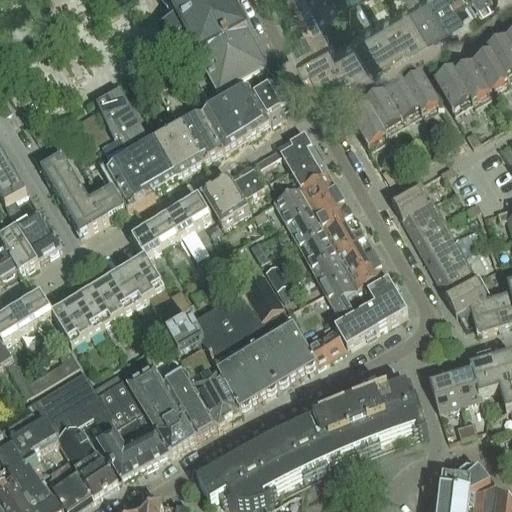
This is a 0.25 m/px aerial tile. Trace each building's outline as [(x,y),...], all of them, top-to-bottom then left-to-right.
[(218,102),(268,75),(254,49),(226,0),(162,0),(175,24),(170,27),(159,33),(157,38),(162,47),(167,49),(174,45),(184,41),(198,66),(199,66),(218,102)] [(338,9),(332,0),(291,0),(305,26),(320,19),(338,9)] [(446,26),(431,0),(406,0),(409,5),(429,37),(446,26)] [(431,0),(446,26),(463,16),(454,0),(431,0)] [(454,0),(463,16),(480,5),(477,0),(454,0)] [(411,47),(429,37),(409,5),(392,15),(411,47)] [(392,59),(411,47),(392,15),(373,27),(392,59)] [(299,58),(332,41),(320,19),(305,26),(287,36),(299,58)] [(373,27),(355,37),(354,38),(373,70),(392,59),(373,27)] [(373,70),(354,38),(336,49),(352,79),(353,81),(373,70)] [(352,79),(336,49),(332,41),(299,58),(310,78),(316,75),(320,83),(336,74),(342,85),(352,79)] [(511,42),(434,89),(452,119),(470,109),(472,113),(510,91),(507,87),(511,83),(511,42)] [(350,125),(369,156),(388,145),(386,141),(420,121),(422,125),(441,113),(431,94),(423,82),(419,76),(420,78),(349,121),(347,119),(351,125),(350,125)] [(283,118),(290,113),(269,78),(258,84),(263,94),(252,100),(272,132),(272,133),(287,124),(283,118)] [(169,114),(181,134),(204,173),(225,161),(224,161),(202,122),(191,128),(169,91),(156,99),(166,116),(169,114)] [(251,100),(249,95),(221,111),(243,150),(272,132),(252,100),(251,100)] [(121,98),(96,111),(117,151),(103,158),(107,166),(146,145),(121,98)] [(243,150),(221,111),(202,122),(224,161),(243,150)] [(68,137),(84,163),(112,146),(96,120),(68,137)] [(204,173),(181,134),(156,149),(178,188),(204,173)] [(448,140),(454,151),(462,146),(455,135),(448,140)] [(473,154),(481,149),(474,139),(467,143),(473,154)] [(231,188),(245,210),(268,197),(257,179),(283,165),(300,196),(328,181),(327,178),(305,142),(258,170),(259,171),(231,188)] [(34,162),(40,173),(68,157),(61,145),(34,162)] [(156,149),(128,165),(151,203),(178,188),(156,149)] [(0,155),(0,202),(6,212),(16,207),(27,201),(0,155)] [(42,177),(69,222),(90,211),(62,165),(42,177)] [(151,204),(151,203),(128,165),(108,177),(130,216),(151,204)] [(445,188),(448,186),(456,181),(452,173),(441,180),(445,188)] [(388,190),(396,185),(390,175),(382,179),(388,190)] [(312,218),(340,202),(328,181),(300,196),(299,197),(312,218)] [(405,230),(435,213),(425,195),(440,187),(437,182),(422,191),(422,190),(392,207),(405,230)] [(230,186),(203,203),(224,236),(251,220),(245,210),(231,188),(230,186)] [(300,196),(296,189),(287,194),(291,201),(300,196)] [(84,243),(125,218),(113,197),(90,211),(69,222),(78,238),(81,236),(84,243)] [(312,218),(299,197),(274,210),(286,233),(312,218)] [(325,241),(353,225),(340,202),(312,218),(325,241)] [(184,214),(197,235),(212,226),(199,205),(184,214)] [(16,235),(17,237),(39,272),(61,258),(61,257),(62,257),(62,256),(61,257),(56,248),(57,248),(56,247),(55,247),(50,238),(51,237),(50,237),(49,237),(44,228),(45,227),(44,227),(43,227),(32,234),(16,207),(6,212),(16,235)] [(470,224),(482,218),(478,210),(467,216),(470,224)] [(0,293),(1,295),(20,283),(0,248),(0,219),(3,218),(0,212),(0,293)] [(405,230),(418,253),(448,236),(435,213),(405,230)] [(168,224),(180,245),(197,235),(184,214),(168,224)] [(269,224),(265,216),(254,223),(258,230),(269,224)] [(511,223),(510,216),(498,220),(500,228),(508,226),(511,240),(511,223)] [(312,218),(286,233),(299,256),(325,241),(312,218)] [(151,234),(164,255),(180,245),(168,224),(151,234)] [(337,263),(365,247),(353,225),(325,241),(337,263)] [(220,240),(215,231),(208,235),(213,244),(220,240)] [(145,266),(146,266),(164,255),(151,234),(139,242),(140,244),(134,248),(145,266)] [(431,276),(461,259),(448,236),(418,253),(431,276)] [(39,272),(17,237),(0,247),(0,248),(20,283),(39,272)] [(467,240),(456,245),(466,263),(476,258),(467,240)] [(325,241),(299,256),(311,277),(337,263),(325,241)] [(350,286),(378,270),(365,247),(337,263),(350,286)] [(259,249),(251,253),(261,270),(268,266),(259,249)] [(474,282),(461,259),(431,276),(443,299),(474,282)] [(311,277),(324,300),(350,286),(337,263),(311,277)] [(145,266),(127,277),(117,283),(137,314),(150,306),(166,332),(181,323),(193,316),(182,297),(170,305),(165,296),(146,266),(145,266)] [(357,299),(385,283),(378,270),(350,286),(357,299)] [(474,282),(443,299),(456,322),(458,321),(461,326),(471,320),(488,307),(487,305),(491,303),(479,282),(475,284),(474,282)] [(102,292),(121,323),(137,314),(117,283),(102,292)] [(265,286),(264,287),(245,298),(299,387),(318,376),(294,336),(283,319),(285,318),(265,286)] [(350,286),(324,300),(340,328),(353,321),(345,306),(357,299),(350,286)] [(384,334),(407,321),(388,289),(368,301),(375,313),(337,336),(350,356),(385,335),(384,334)] [(511,290),(508,292),(511,300),(488,307),(471,320),(477,338),(478,342),(511,332),(511,290)] [(80,305),(100,337),(121,323),(102,292),(80,305)] [(287,292),(278,298),(284,308),(293,302),(287,292)] [(198,310),(208,304),(203,295),(193,301),(198,310)] [(299,387),(245,298),(226,310),(279,399),(299,387)] [(21,314),(34,335),(53,323),(54,322),(43,304),(37,307),(35,305),(21,314)] [(54,322),(53,323),(72,354),(100,337),(80,305),(54,322)] [(279,399),(226,310),(207,321),(260,410),(279,399)] [(4,324),(17,345),(34,335),(21,314),(4,324)] [(260,410),(207,321),(192,331),(219,382),(241,422),(260,410)] [(0,326),(0,347),(4,353),(17,345),(4,324),(0,326)] [(192,331),(168,346),(170,350),(218,436),(218,437),(242,423),(241,422),(219,382),(192,331)] [(333,338),(319,346),(332,367),(346,359),(333,338)] [(156,351),(149,340),(138,347),(145,358),(156,351)] [(319,375),(332,367),(319,346),(306,353),(319,375)] [(13,367),(4,353),(0,347),(0,375),(6,372),(26,405),(26,406),(34,401),(28,391),(13,367)] [(170,350),(146,364),(151,372),(196,449),(218,436),(170,350)] [(63,370),(28,391),(34,401),(79,374),(70,359),(60,365),(63,370)] [(511,417),(511,419),(511,362),(510,362),(509,362),(473,373),(482,403),(500,397),(507,418),(511,417)] [(151,372),(146,364),(120,380),(94,395),(84,380),(0,430),(0,441),(5,449),(0,451),(0,470),(24,511),(56,511),(37,483),(42,480),(36,466),(44,462),(47,466),(51,464),(58,476),(50,480),(57,493),(79,481),(95,508),(119,492),(107,474),(89,447),(81,433),(89,429),(100,447),(145,423),(124,388),(151,372)] [(151,372),(124,388),(145,423),(170,465),(197,450),(196,449),(151,372)] [(473,373),(451,379),(461,413),(483,406),(482,403),(473,373)] [(429,386),(439,419),(461,413),(451,379),(429,386)] [(429,441),(412,391),(379,403),(357,411),(376,461),(396,453),(429,441)] [(376,461),(357,411),(349,414),(323,425),(303,434),(325,482),(344,473),(370,463),(376,461)] [(100,447),(98,448),(123,490),(170,465),(145,423),(100,447)] [(477,441),(474,429),(465,431),(469,443),(477,441)] [(469,443),(465,431),(457,434),(461,446),(469,443)] [(293,498),(307,491),(318,485),(325,482),(303,434),(294,438),(269,451),(250,461),(275,507),(293,498)] [(275,507),(250,461),(240,466),(216,480),(199,490),(211,511),(212,511),(217,510),(223,511),(263,511),(267,511),(275,507)] [(0,511),(24,511),(0,470),(0,511)] [(474,511),(476,499),(492,491),(479,475),(467,474),(455,483),(443,482),(439,511),(474,511)] [(60,511),(88,511),(95,508),(79,481),(57,493),(51,497),(60,511)] [(496,511),(498,499),(492,491),(476,499),(474,511),(496,511)] [(511,511),(511,510),(498,499),(496,511),(511,511)]
